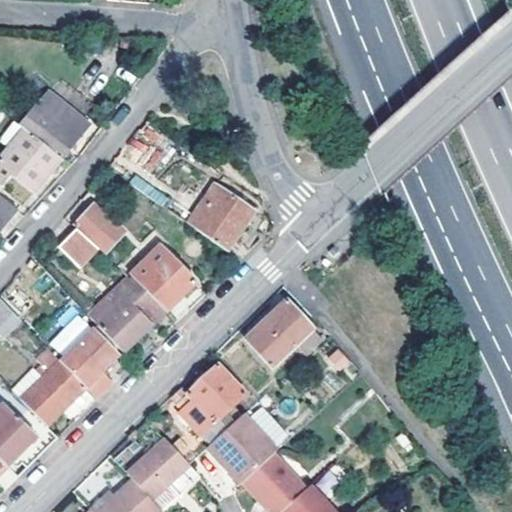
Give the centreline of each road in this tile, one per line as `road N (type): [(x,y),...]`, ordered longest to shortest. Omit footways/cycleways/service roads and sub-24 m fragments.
road 1 (tertiary): [(312,225),(22,511)]
road 2 (motorway): [(359,0),(511,352)]
road 3 (residential): [(0,271),(196,38)]
road 4 (tertiary): [(312,225),(511,43)]
road 5 (residential): [(231,18),(245,93),(275,176),(312,225)]
road 6 (residential): [(0,14),(163,27),(196,38)]
road 7 (motorway): [(511,171),(440,0)]
